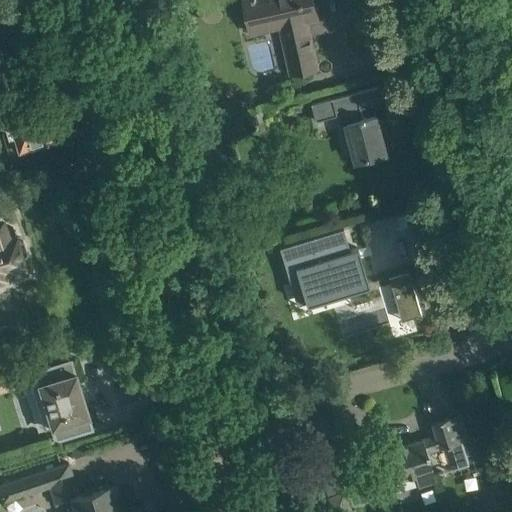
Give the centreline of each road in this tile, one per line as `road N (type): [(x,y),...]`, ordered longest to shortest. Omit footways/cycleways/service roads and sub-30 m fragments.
road 1 (residential): [(200,435),(65,0)]
road 2 (residential): [(200,435),(486,348)]
road 3 (residential): [(486,348),(424,83)]
